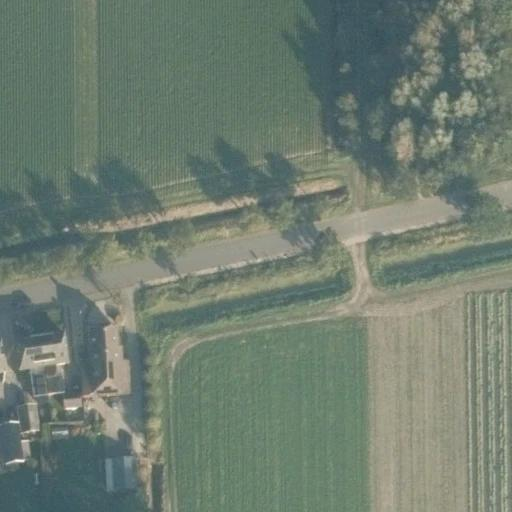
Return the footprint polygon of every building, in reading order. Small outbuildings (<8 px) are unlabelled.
[(82,398),(130,395),(128,362),(121,362),(120,349),(117,350),(116,329),(89,330),(91,364),(81,365),(82,398)] [(64,334),(39,338),(48,397),(64,395),(62,378),(57,379),(55,367),(68,365),(64,334)] [(48,397),(39,338),(14,341),(19,372),(29,371),(33,399),(48,397)] [(62,395),(64,411),(81,409),(79,394),(62,395)] [(17,409),(21,435),(39,433),(35,407),(17,409)] [(16,426),(0,428),(0,441),(4,466),(22,464),(16,426)] [(104,460),(106,493),(134,492),(132,459),(104,460)]
